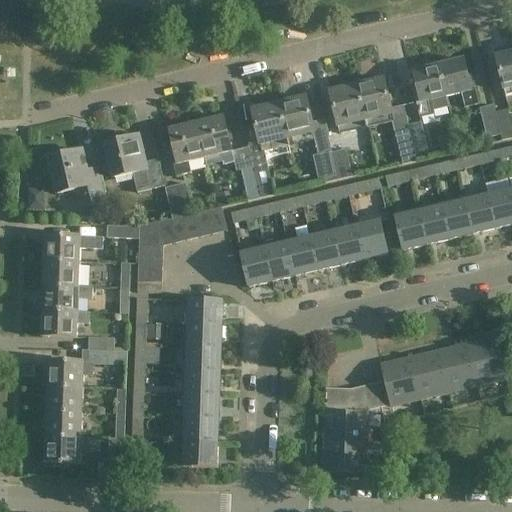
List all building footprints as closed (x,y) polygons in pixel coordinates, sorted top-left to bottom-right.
[(511,54),(509,56),(508,52),(496,55),(497,58),(496,58),(505,99),(511,97),(511,54)] [(465,61),(439,67),(446,98),(448,97),(462,94),(466,109),(480,106),(477,91),(473,92),(472,90),(465,61)] [(439,67),(414,73),(421,104),(417,105),(421,120),(434,117),(433,112),(431,102),(446,98),(439,67)] [(383,82),(357,88),(367,130),(393,123),(383,82)] [(367,130),(357,88),(329,95),(340,137),(367,130)] [(307,98),(278,105),(288,146),(314,140),(315,142),(318,157),(314,158),(319,182),(332,179),(337,178),(331,154),(332,154),(329,139),(326,127),(322,128),(320,122),(313,124),(307,98)] [(262,145),(249,149),(254,168),(254,169),(261,200),(276,196),(275,196),(265,151),(288,146),(278,105),(254,111),(258,126),(262,145)] [(501,135),(495,112),(494,105),(482,108),(490,138),(501,135)] [(511,119),(509,108),(495,112),(501,135),(502,138),(511,135),(511,119)] [(223,121),(197,127),(205,162),(220,158),(223,168),(233,166),(223,121)] [(422,123),(408,126),(410,135),(415,157),(429,154),(422,123)] [(205,162),(197,127),(169,134),(175,159),(170,160),(175,180),(190,176),(187,166),(205,162)] [(415,157),(410,135),(397,138),(403,166),(417,163),(415,157)] [(139,141),(105,150),(113,181),(132,176),(136,196),(164,189),(157,162),(145,165),(139,141)] [(511,158),(511,147),(503,150),(506,160),(511,158)] [(506,160),(503,150),(480,155),(483,166),(506,160)] [(82,154),(48,163),(57,198),(76,193),(81,211),(105,205),(105,207),(107,207),(98,171),(87,174),(82,154)] [(483,166),(480,155),(457,161),(460,171),(483,166)] [(457,161),(434,166),(437,177),(460,171),(457,161)] [(434,166),(411,172),(413,182),(437,177),(434,166)] [(254,169),(242,171),(249,202),(261,200),(254,169)] [(413,182),(411,172),(380,179),(382,190),(413,182)] [(298,180),(300,189),(312,186),(309,177),(298,180)] [(382,190),(380,179),(348,187),(351,197),(382,190)] [(183,220),(194,218),(187,187),(166,191),(174,223),(183,220)] [(348,187),(326,192),(328,202),(351,197),(348,187)] [(511,191),(491,197),(499,231),(511,228),(511,191)] [(326,192),(303,197),(305,208),(328,202),(326,192)] [(222,208),(229,207),(233,206),(230,193),(215,196),(219,209),(222,208)] [(305,208),(303,197),(278,203),(281,214),(305,208)] [(491,197),(467,202),(476,237),(499,231),(491,197)] [(467,202),(444,208),(452,242),(476,237),(467,202)] [(281,214),(278,203),(256,209),(258,219),(281,214)] [(444,208),(421,213),(429,248),(452,242),(444,208)] [(258,219),(256,209),(231,214),(234,225),(258,219)] [(223,211),(209,214),(214,236),(228,233),(223,211)] [(429,248),(421,213),(395,219),(403,254),(429,248)] [(214,236),(209,214),(196,217),(201,239),(214,236)] [(196,217),(194,218),(183,220),(189,241),(201,239),(196,217)] [(183,220),(174,223),(170,223),(176,246),(189,241),(183,220)] [(170,223),(158,226),(163,247),(176,246),(170,223)] [(78,224),(78,234),(96,234),(96,224),(78,224)] [(358,229),(366,263),(387,258),(379,224),(358,229)] [(140,243),(140,257),(153,258),(154,259),(163,259),(163,247),(158,226),(141,230),(140,243)] [(358,229),(336,234),(344,268),(366,263),(358,229)] [(140,243),(141,230),(109,230),(108,242),(140,243)] [(344,268),(336,234),(313,239),(321,274),(344,268)] [(47,238),(46,263),(81,264),(81,252),(104,253),(104,241),(82,240),(82,239),(47,238)] [(321,274),(313,239),(288,245),(297,279),(321,274)] [(297,279),(288,245),(266,251),(274,285),(297,279)] [(274,285),(266,251),(241,257),(249,291),(274,285)] [(153,258),(140,257),(139,265),(140,269),(162,271),(163,259),(154,259),(153,258)] [(81,264),(46,263),(45,287),(80,288),(81,264)] [(122,290),(130,290),(131,265),(122,265),(122,290)] [(162,271),(140,269),(139,283),(162,284),(162,271)] [(162,284),(139,283),(138,289),(138,295),(162,296),(162,284)] [(80,288),(45,287),(44,313),(79,314),(79,302),(93,303),(94,291),(79,290),(80,288)] [(130,290),(122,290),(121,316),(130,316),(130,290)] [(137,302),(137,326),(148,326),(148,325),(149,302),(137,302)] [(190,304),(189,328),(224,329),(224,305),(190,304)] [(79,314),(44,313),(43,339),(77,340),(78,327),(90,328),(91,316),(78,316),(79,314)] [(148,326),(147,341),(160,341),(160,325),(148,325),(148,326)] [(137,326),(136,350),(147,350),(147,341),(148,326),(137,326)] [(189,328),(188,351),(223,353),(224,329),(189,328)] [(497,340),(469,347),(480,389),(507,382),(497,340)] [(89,352),(115,353),(116,342),(90,341),(89,352)] [(480,389),(469,347),(441,354),(452,396),(480,389)] [(136,350),(135,373),(146,373),(146,366),(147,350),(136,350)] [(147,350),(146,366),(160,366),(161,350),(147,350)] [(188,351),(188,375),(222,376),(223,353),(188,351)] [(50,364),(49,388),(84,389),(84,378),(92,378),(93,367),(128,368),(129,355),(115,354),(115,353),(89,352),(89,366),(84,366),(84,365),(50,364)] [(452,396),(441,354),(412,361),(423,403),(452,396)] [(423,403),(412,361),(381,368),(385,383),(385,385),(391,409),(391,411),(423,403)] [(135,373),(134,396),(145,397),(146,373),(135,373)] [(188,375),(187,398),(221,400),(222,376),(188,375)] [(385,385),(374,388),(380,411),(380,412),(391,409),(385,385)] [(84,389),(49,388),(48,414),(83,415),(84,389)] [(370,414),(380,412),(380,411),(374,388),(363,391),(369,418),(370,418),(370,414)] [(118,390),(117,416),(126,416),(128,390),(118,390)] [(352,393),(351,417),(369,418),(363,391),(352,393)] [(327,393),(327,416),(339,416),(339,393),(327,393)] [(339,393),(339,416),(351,417),(352,393),(339,393)] [(134,396),(133,420),(144,420),(145,397),(134,396)] [(187,398),(186,422),(220,423),(221,400),(187,398)] [(83,415),(48,414),(48,438),(82,439),(83,415)] [(126,416),(117,416),(116,440),(125,440),(126,416)] [(339,416),(327,416),(323,416),(322,443),(369,445),(370,418),(369,418),(351,417),(339,416)] [(133,420),(132,444),(144,444),(144,420),(133,420)] [(186,422),(185,445),(220,447),(220,423),(186,422)] [(93,439),(82,439),(48,438),(47,465),(81,466),(82,455),(93,455),(93,439)] [(109,465),(109,466),(123,467),(124,467),(125,440),(116,440),(110,440),(109,465)] [(369,445),(322,443),(321,458),(321,462),(321,475),(361,477),(367,477),(367,476),(369,445)] [(132,444),(132,466),(137,466),(143,467),(144,444),(132,444)] [(185,445),(184,468),(219,469),(220,447),(185,445)]
